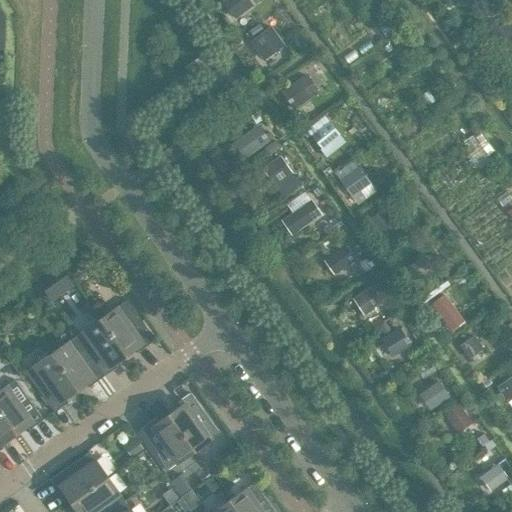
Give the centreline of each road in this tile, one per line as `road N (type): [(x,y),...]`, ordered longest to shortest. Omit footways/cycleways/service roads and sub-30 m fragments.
road 1 (tertiary): [(222,327),(96,151),(89,128),(93,0)]
road 2 (residential): [(11,480),(222,327)]
road 3 (tertiary): [(354,508),(222,327)]
